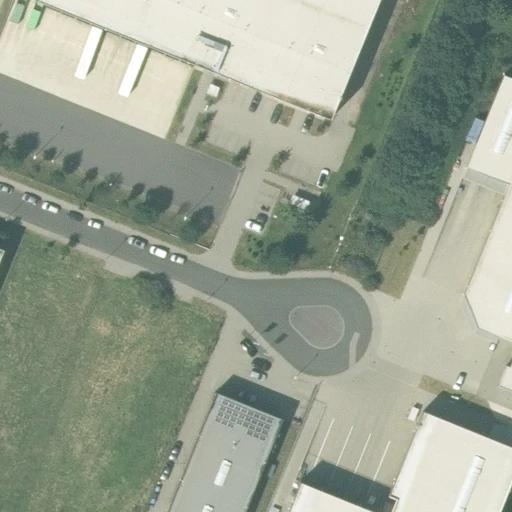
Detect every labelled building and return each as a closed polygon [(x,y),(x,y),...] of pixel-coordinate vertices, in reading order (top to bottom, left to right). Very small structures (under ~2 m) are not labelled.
[(378,0),(32,0),(330,120),(378,0)] [(175,118),(190,68),(146,54),(141,69),(148,71),(142,91),(173,101),(169,112),(159,108),(158,113),(175,118)] [(511,80),(503,77),(466,168),(508,185),(463,296),(477,329),(511,343),(511,80)] [(511,361),(510,367),(507,366),(498,386),(511,391),(511,361)] [(244,511),(282,420),(215,393),(167,511),(244,511)] [(287,511),(497,511),(511,479),(511,447),(421,412),(387,498),(396,501),(391,511),(372,511),(299,483),(287,511)]
